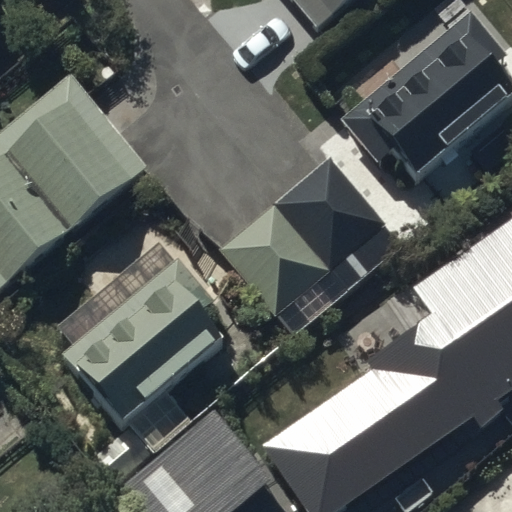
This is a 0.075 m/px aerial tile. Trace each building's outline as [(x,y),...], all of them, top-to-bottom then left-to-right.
[(283,0),(317,40),(364,0),(283,0)] [(472,23),(341,129),(361,156),(375,145),(412,192),(511,113),(511,108),(490,80),(507,67),(472,23)] [(71,85),(0,142),(0,298),(146,177),(71,85)] [(327,168),(218,260),(270,321),(378,229),(327,168)] [(162,249),(55,335),(72,354),(57,367),(74,384),(92,410),(122,435),(219,355),(195,326),(214,310),(162,249)] [(372,380),(262,456),(298,511),(349,511),(503,407),(443,319),(364,371),(372,380)] [(212,419),(115,500),(124,511),(239,511),(269,488),(212,419)]
